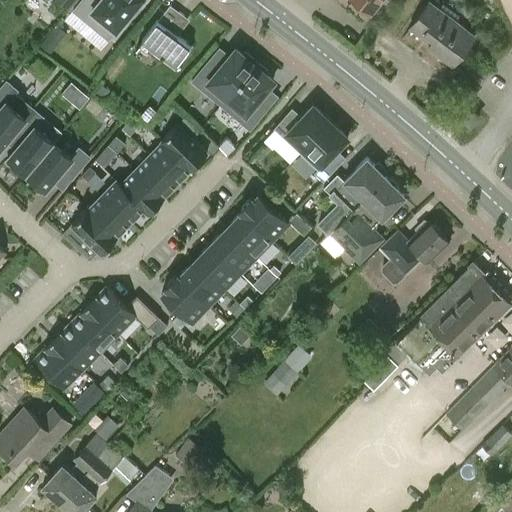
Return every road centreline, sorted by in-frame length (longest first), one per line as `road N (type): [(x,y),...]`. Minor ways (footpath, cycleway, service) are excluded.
road 1 (secondary): [(511,219),(452,160),(251,0)]
road 2 (residential): [(225,164),(124,263),(91,272),(63,262)]
